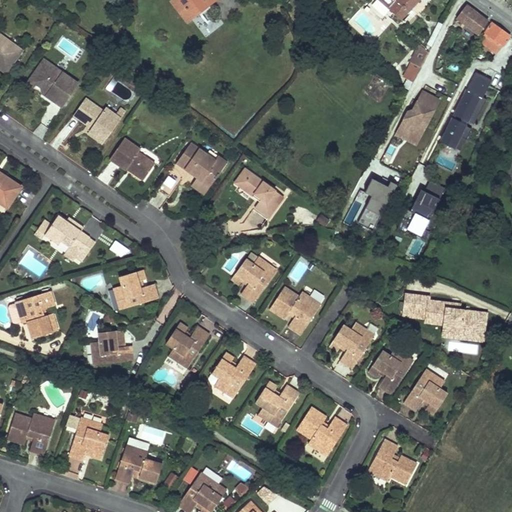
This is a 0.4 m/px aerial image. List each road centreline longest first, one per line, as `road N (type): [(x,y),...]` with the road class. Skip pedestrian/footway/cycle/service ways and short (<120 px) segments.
road 1 (residential): [(325,511),(368,431),(365,408),(189,290),(151,234),(57,169)]
road 2 (residential): [(24,475),(140,511)]
